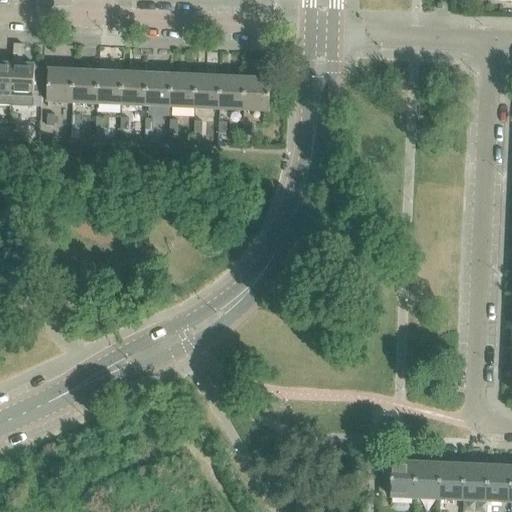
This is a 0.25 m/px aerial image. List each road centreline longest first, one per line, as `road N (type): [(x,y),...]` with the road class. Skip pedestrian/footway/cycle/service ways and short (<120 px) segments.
road 1 (residential): [(0,424),(178,340),(242,295),(295,202),(308,150),(316,31)]
road 2 (residential): [(511,433),(475,419),(492,43)]
road 3 (residential): [(316,31),(96,21)]
road 4 (residential): [(316,31),(492,43)]
